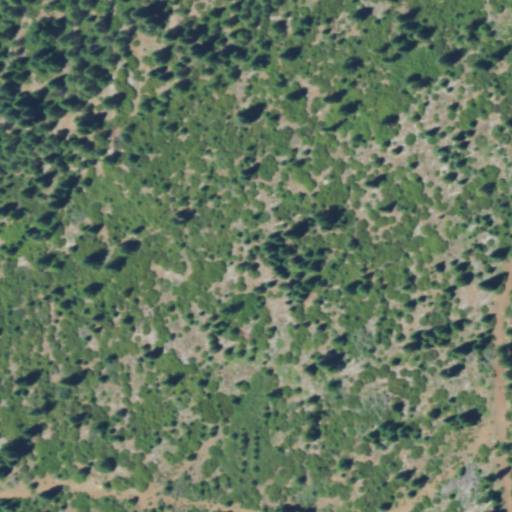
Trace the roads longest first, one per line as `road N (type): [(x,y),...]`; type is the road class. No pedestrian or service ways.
road 1 (track): [(0,493),(194,500),(238,511),(438,484),(499,407)]
road 2 (track): [(511,251),(496,302),(495,373),(511,511)]
